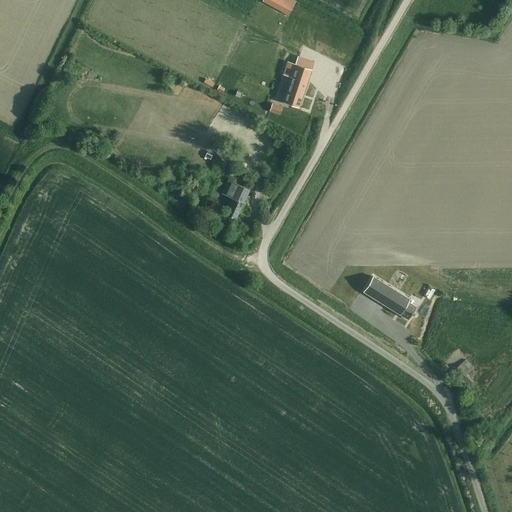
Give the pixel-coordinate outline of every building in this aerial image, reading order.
[(288,14),(295,1),(293,0),(263,0),(263,1),(288,14)] [(308,43),(313,44),(320,21),(315,20),(308,43)] [(299,107),(303,93),(305,88),(307,82),(314,62),(298,56),(295,64),(287,62),(283,74),(291,77),(283,101),(299,107)] [(226,212),(225,214),(235,219),(249,189),(228,179),(222,193),(223,193),(220,198),(224,200),(227,195),(233,198),(229,206),(227,204),(224,211),(226,212)] [(363,292),(408,319),(416,306),(407,301),(409,299),(373,276),(363,292)] [(464,354),(458,358),(465,369),(471,364),(464,354)] [(460,365),(453,372),(460,380),(468,373),(460,365)]
